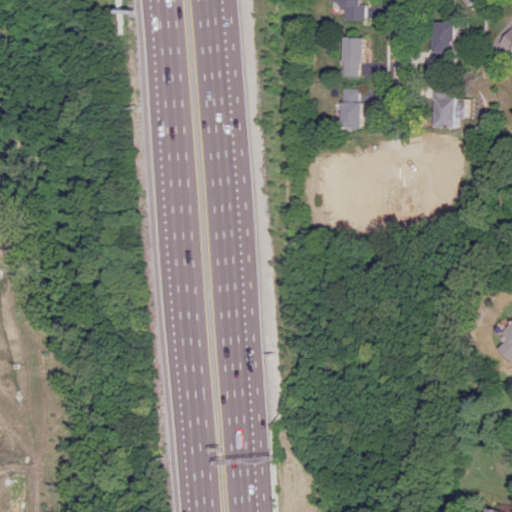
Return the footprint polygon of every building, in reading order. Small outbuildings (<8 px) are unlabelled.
[(342,19),(366,20),(366,3),(361,3),(361,0),(328,0),(329,1),(342,2),(342,19)] [(459,21),(436,21),(437,65),(459,65),(459,21)] [(511,27),(500,44),(511,52),(511,27)] [(365,63),(366,37),(344,36),(343,75),(361,76),(361,63),(365,63)] [(366,100),(360,100),(360,88),(343,87),(342,127),(365,128),(366,100)] [(462,127),(462,117),(471,117),(471,100),(460,100),(461,89),(440,88),(439,126),(462,127)] [(511,325),(506,332),(511,338),(502,348),(511,356),(511,325)]
